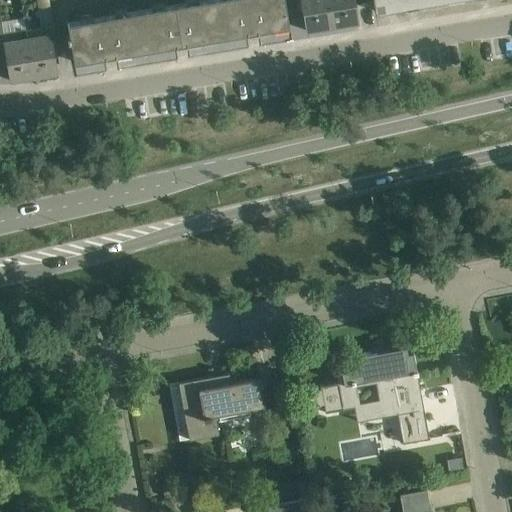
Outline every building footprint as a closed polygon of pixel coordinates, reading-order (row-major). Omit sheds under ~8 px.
[(217,38),(210,0),(205,0),(139,11),(145,50),(217,38)] [(284,0),(210,0),(217,38),(288,26),(285,6),(284,0)] [(306,31),(332,27),(327,0),(284,0),(285,6),(302,3),(306,31)] [(327,0),(332,27),(357,23),(353,0),(327,0)] [(444,0),(372,0),(375,12),(444,0)] [(26,30),(34,77),(56,73),(49,27),(54,27),(51,7),(39,9),(42,27),(26,30)] [(145,50),(139,11),(67,23),(69,34),(66,35),(67,41),(70,41),(73,62),(145,50)] [(0,53),(5,53),(10,81),(34,77),(26,30),(3,34),(0,15),(0,53)] [(320,390),(305,393),(308,409),(324,406),(325,413),(356,407),(352,383),(377,379),(380,396),(391,394),(394,415),(397,414),(402,443),(429,438),(423,409),(413,352),(407,353),(404,340),(402,341),(372,347),(372,352),(339,358),(340,364),(334,366),(338,384),(320,387),(320,390)] [(264,406),(259,377),(210,386),(208,377),(178,382),(189,439),(219,434),(215,415),(264,406)] [(255,429),(254,433),(255,437),(258,439),(262,440),(265,439),(268,436),(269,433),(268,429),(265,426),(262,425),(258,427),(255,429)] [(441,511),(440,501),(433,503),(429,482),(430,481),(430,479),(397,485),(398,492),(375,497),(376,499),(378,511),(441,511)] [(298,480),(273,485),(276,500),(301,496),(298,480)] [(308,511),(306,499),(267,506),(267,511),(308,511)]
